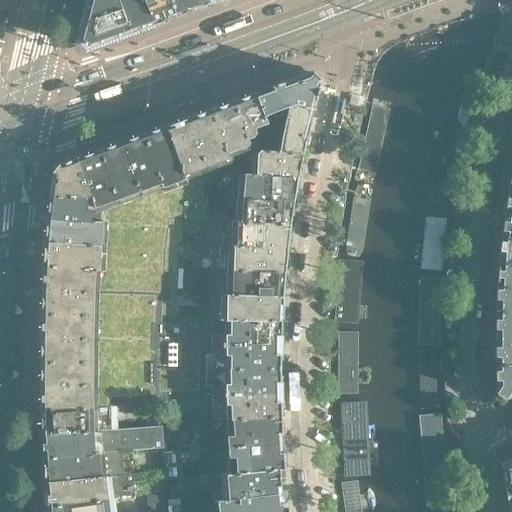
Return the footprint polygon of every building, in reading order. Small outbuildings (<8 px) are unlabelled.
[(153,24),(143,0),(89,0),(84,22),(78,42),(87,48),(153,24)] [(169,0),(143,0),(153,24),(175,15),(169,0)] [(169,0),(175,15),(198,7),(195,0),(169,0)] [(312,110),(320,81),(319,80),(318,77),(318,76),(317,75),(315,74),(313,73),(312,72),(310,72),(255,93),(266,123),(285,115),(287,106),(292,105),(311,110),(312,110)] [(266,123),(255,93),(255,92),(254,93),(234,101),(248,137),(254,135),(256,130),(255,127),(266,123)] [(357,176),(376,180),(395,98),(376,94),(357,176)] [(253,152),(248,137),(234,101),(234,100),(210,109),(229,160),(253,152)] [(305,137),(310,117),(311,110),(292,105),(287,106),(285,115),(277,152),(302,153),(305,137)] [(235,176),(229,160),(210,109),(187,117),(211,185),(235,176)] [(211,185),(187,117),(165,125),(195,207),(206,191),(211,185)] [(423,207),(447,210),(458,127),(434,124),(423,207)] [(195,207),(165,125),(144,133),(176,221),(187,218),(195,207)] [(176,221),(144,133),(122,141),(152,222),(168,224),(176,221)] [(152,222),(122,141),(100,148),(126,219),(152,222)] [(175,317),(176,293),(166,293),(168,235),(168,224),(152,222),(126,219),(100,148),(58,164),(52,171),(45,228),(43,257),(42,277),(41,296),(40,315),(40,334),(39,353),(40,372),(40,391),(40,411),(106,408),(157,404),(156,399),(171,398),(208,396),(209,396),(210,318),(175,317)] [(297,177),(302,153),(277,152),(261,149),(253,152),(229,160),(235,176),(238,175),(242,175),(297,177)] [(293,200),(297,177),(242,175),(241,190),(232,189),(232,198),(293,200)] [(346,244),(346,246),(347,249),(348,251),(349,253),(351,254),(354,258),(358,256),(360,254),(362,253),(363,251),(365,249),(366,247),(366,244),(373,195),(373,193),(372,190),(371,189),(367,188),(364,187),(362,187),(358,188),(356,188),(355,190),(354,192),(346,241),(346,244)] [(511,214),(511,190),(507,189),(503,213),(511,214)] [(290,224),(240,223),(231,222),(207,222),(206,191),(195,207),(187,218),(176,221),(168,224),(168,235),(220,237),(219,246),(287,248),(290,224)] [(290,224),(293,200),(232,198),(232,208),(241,208),(240,223),(290,224)] [(511,214),(503,213),(501,237),(511,238),(511,214)] [(421,270),(443,272),(448,219),(426,218),(421,270)] [(511,263),(511,238),(501,237),(498,261),(511,263)] [(284,272),(287,248),(219,246),(219,255),(231,255),(230,271),(284,272)] [(334,322),(359,324),(363,260),(338,258),(334,322)] [(511,287),(511,263),(498,261),(496,285),(511,287)] [(282,296),(284,272),(230,271),(230,286),(214,285),(214,294),(282,296)] [(416,345),(440,345),(440,277),(416,277),(416,345)] [(511,311),(511,287),(496,285),(494,309),(511,311)] [(280,320),(282,296),(214,294),(213,318),(280,320)] [(511,311),(494,309),(494,337),(511,337),(511,311)] [(279,368),(280,354),(280,344),(280,320),(213,318),(210,318),(209,396),(280,392),(279,368)] [(357,331),(339,331),(340,394),(358,394),(357,331)] [(511,363),(511,337),(494,337),(494,364),(511,363)] [(440,410),(437,350),(419,351),(422,411),(440,410)] [(511,363),(494,364),(495,392),(495,393),(503,398),(504,398),(511,394),(511,363)] [(280,392),(209,396),(208,396),(209,406),(227,405),(228,420),(229,420),(281,416),(280,392)] [(173,425),(171,398),(156,399),(157,404),(158,426),(173,425)] [(343,476),(369,475),(366,400),(340,401),(343,476)] [(108,429),(106,408),(40,411),(41,432),(108,429)] [(450,493),(443,415),(420,417),(427,495),(450,493)] [(282,442),(281,416),(229,420),(230,436),(224,437),(225,446),(282,442)] [(175,447),(173,425),(158,426),(160,449),(160,452),(175,450),(175,447)] [(160,449),(158,426),(108,429),(41,432),(42,441),(43,459),(100,454),(110,453),(148,450),(160,449)] [(284,468),(282,442),(225,446),(226,456),(232,456),(234,472),(279,469),(284,468)] [(179,477),(175,450),(160,452),(163,469),(164,479),(179,477)] [(101,477),(100,454),(43,459),(45,482),(101,477)] [(511,483),(511,458),(500,463),(504,486),(511,483)] [(281,494),(280,483),(279,469),(234,472),(224,473),(225,489),(212,490),(213,504),(217,503),(281,494)] [(103,497),(101,477),(45,482),(47,506),(103,497)] [(182,508),(179,477),(164,479),(165,487),(168,510),(182,508)] [(362,511),(358,480),(341,482),(345,511),(362,511)] [(288,511),(288,506),(287,506),(282,503),(282,502),(281,494),(217,503),(217,511),(288,511)] [(114,511),(112,495),(103,497),(47,506),(48,511),(114,511)] [(453,511),(451,499),(430,503),(431,511),(453,511)]
